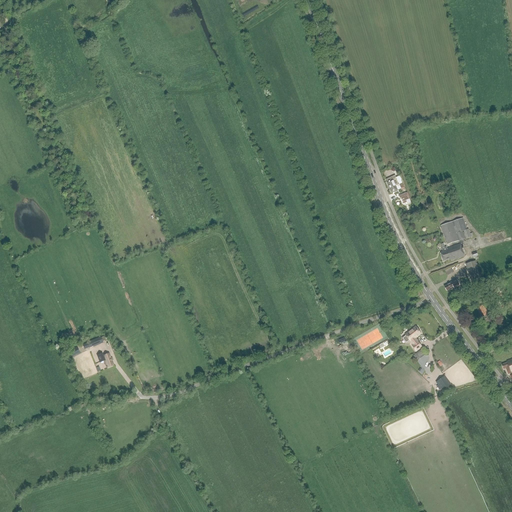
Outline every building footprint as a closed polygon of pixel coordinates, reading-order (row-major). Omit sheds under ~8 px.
[(391,193),(401,188),(404,187),(402,183),(400,184),(399,185),(396,178),(395,176),(386,180),(387,182),(386,182),(391,193)] [(409,199),(407,193),(399,196),(400,199),(401,199),(403,204),(407,202),(407,204),(411,203),(410,199),(409,199)] [(441,226),(447,245),(465,239),(463,232),(463,231),(466,239),(474,236),(473,233),(470,234),(468,229),(467,230),(463,218),(441,226)] [(460,244),(445,249),(443,243),(440,244),(443,252),(441,252),(443,261),(450,259),(451,261),(464,256),(460,244)] [(475,261),(465,264),(472,283),(488,278),(486,270),(479,272),(475,261)] [(449,284),(444,287),(446,291),(450,289),(450,290),(460,286),(457,280),(450,283),(449,284)] [(489,286),(491,291),(493,295),(498,293),(493,284),(489,286)] [(489,308),(490,307),(489,305),(488,306),(486,303),(484,301),(482,303),(483,305),(477,309),(482,318),(488,314),(491,312),(489,308)] [(418,342),(415,338),(421,334),(416,327),(405,335),(405,336),(403,337),(403,339),(406,342),(407,342),(409,341),(410,342),(411,342),(413,345),(412,346),(416,351),(422,347),(418,342)] [(86,349),(106,342),(104,336),(84,344),(86,349)] [(69,352),(72,357),(80,353),(78,348),(69,352)] [(421,349),(412,355),(416,361),(424,355),(421,349)] [(109,354),(103,356),(102,353),(97,355),(100,363),(104,361),(107,368),(113,366),(109,354)] [(508,374),(511,372),(511,359),(507,361),(507,363),(502,365),(504,369),(506,369),(508,374)] [(451,385),(444,376),(436,383),(443,392),(448,388),(449,390),(452,387),(450,385),(451,385)]
